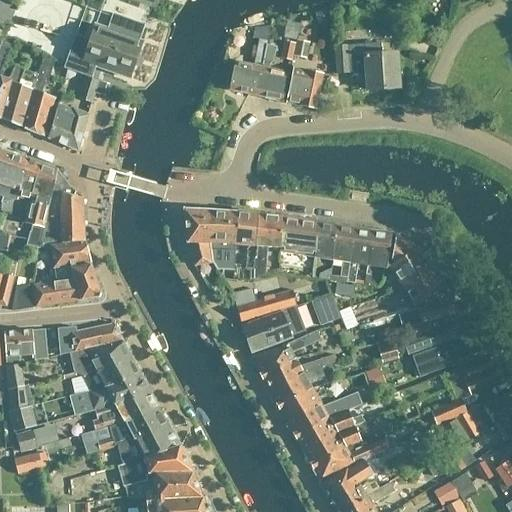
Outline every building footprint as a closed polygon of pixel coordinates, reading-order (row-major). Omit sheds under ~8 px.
[(71,46),(63,70),(91,80),(95,68),(128,80),(141,44),(138,43),(143,30),(111,18),(106,32),(95,28),(87,51),(71,46)] [(269,33),(287,34),(288,22),(270,21),(269,33)] [(252,67),(234,63),(228,92),(255,98),(261,69),(266,43),(269,28),(261,29),(254,30),(252,40),(258,42),(257,48),(252,47),(249,59),(254,60),(252,67)] [(292,60),(296,42),(284,40),(280,57),(292,60)] [(365,74),(367,92),(398,90),(396,55),(380,56),(379,45),(334,48),(336,76),(365,74)] [(268,70),(269,65),(273,62),(276,48),(266,46),(261,69),(255,98),(282,103),(288,74),(268,70)] [(53,100),(40,95),(44,85),(46,86),(54,62),(43,58),(37,77),(36,77),(31,91),(21,130),(42,139),(53,100)] [(13,68),(8,81),(0,78),(0,77),(0,121),(21,130),(31,91),(36,77),(13,68)] [(306,74),(298,73),(292,72),(285,105),(315,111),(322,76),(306,73),(306,74)] [(85,80),(83,85),(79,101),(90,104),(97,83),(85,80)] [(58,106),(48,140),(77,153),(87,117),(58,106)] [(0,204),(1,205),(1,202),(2,198),(16,203),(17,200),(26,160),(1,151),(0,155),(0,204)] [(29,204),(39,165),(26,160),(17,200),(28,203),(29,204)] [(52,192),(57,172),(57,171),(39,165),(29,204),(28,203),(22,225),(31,227),(25,248),(26,248),(25,251),(37,253),(44,225),(47,210),(52,192)] [(37,253),(50,251),(85,248),(84,243),(82,199),(79,197),(71,190),(68,187),(66,185),(62,181),(59,175),(57,172),(52,192),(47,210),(44,225),(37,253)] [(0,213),(11,215),(13,203),(1,202),(1,205),(0,211),(0,213)] [(209,249),(209,246),(209,212),(183,211),(186,245),(194,267),(212,264),(210,254),(209,249)] [(234,249),(234,247),(236,213),(209,212),(209,246),(221,247),(220,262),(224,262),(223,272),(233,272),(234,249)] [(249,281),(253,281),(253,280),(256,249),(252,249),(256,215),(236,213),(234,247),(246,248),(244,271),(249,271),(249,281)] [(253,281),(264,278),(265,275),(267,275),(267,268),(265,267),(267,249),(279,250),(280,218),(256,215),(252,249),(256,249),(253,280),(253,281)] [(279,250),(279,254),(295,256),(298,221),(280,218),(279,250)] [(298,221),(295,256),(313,259),(316,223),(298,221)] [(332,262),(335,226),(316,223),(313,259),(332,262)] [(346,285),(346,284),(346,280),(348,265),(349,265),(355,230),(335,226),(332,262),(341,263),(339,279),(338,278),(337,283),(346,285)] [(354,285),(357,266),(366,267),(373,232),(355,230),(349,265),(348,265),(346,280),(346,284),(354,285)] [(366,267),(380,270),(385,270),(391,235),(373,232),(366,267)] [(402,288),(431,270),(418,249),(417,250),(395,237),(391,262),(393,265),(389,268),(402,288)] [(50,254),(52,270),(89,264),(85,248),(50,251),(37,253),(38,253),(39,256),(50,254)] [(42,285),(32,286),(31,286),(31,287),(16,289),(10,313),(80,302),(97,299),(100,295),(90,267),(69,271),(70,274),(55,277),(56,284),(42,285)] [(439,305),(450,301),(443,290),(444,289),(431,270),(402,288),(415,308),(423,303),(427,308),(439,305)] [(329,283),(330,275),(318,273),(317,280),(329,283)] [(0,306),(6,308),(10,293),(10,292),(13,280),(14,278),(12,278),(2,276),(0,275),(0,306)] [(362,287),(373,289),(374,284),(367,277),(364,277),(362,287)] [(235,309),(255,303),(252,291),(231,297),(235,309)] [(303,299),(294,301),(292,293),(255,303),(235,309),(240,324),(279,313),(279,314),(296,310),(295,308),(299,307),(305,306),(303,299)] [(247,348),(250,355),(291,340),(290,338),(305,332),(296,310),(279,314),(280,314),(240,329),(242,336),(239,337),(244,350),(247,348)] [(416,324),(419,333),(458,321),(455,312),(416,324)] [(347,345),(375,333),(372,326),(357,332),(351,319),(338,325),(347,345)] [(480,352),(475,336),(467,324),(463,326),(442,333),(446,346),(411,358),(418,379),(459,365),(457,360),(480,352)] [(73,353),(121,342),(114,327),(76,335),(75,328),(56,330),(58,357),(73,353)] [(31,332),(32,333),(33,356),(34,363),(47,361),(45,331),(31,332)] [(296,361),(292,355),(312,346),(320,341),(316,332),(308,336),(286,346),(287,348),(249,360),(257,375),(296,361)] [(7,369),(19,366),(18,357),(33,356),(32,333),(3,335),(5,358),(6,369),(7,368),(7,369)] [(413,356),(423,353),(445,345),(442,336),(437,338),(436,335),(409,344),(413,356)] [(80,369),(84,377),(95,372),(95,371),(130,359),(122,344),(121,342),(73,353),(73,355),(84,352),(91,364),(80,369)] [(384,366),(400,361),(395,346),(379,351),(384,366)] [(321,370),(323,369),(336,364),(333,356),(320,361),(312,364),(300,368),(296,361),(257,375),(267,391),(304,375),(315,371),(321,370)] [(130,359),(95,371),(95,372),(84,377),(80,379),(88,393),(104,389),(104,388),(139,376),(130,359)] [(459,371),(464,384),(497,369),(490,359),(459,371)] [(19,366),(7,369),(7,379),(7,392),(10,392),(21,389),(23,388),(19,366)] [(470,396),(502,382),(497,369),(464,384),(470,396)] [(324,379),(321,370),(315,371),(304,375),(267,391),(275,406),(312,390),(308,384),(324,379)] [(381,385),(376,371),(364,375),(369,390),(381,385)] [(74,375),(61,381),(65,393),(79,387),(74,375)] [(149,394),(139,376),(104,388),(104,389),(88,393),(93,411),(114,405),(149,394)] [(9,408),(25,404),(21,389),(10,392),(9,408)] [(312,390),(275,406),(292,437),(329,420),(345,413),(340,401),(323,409),(312,390)] [(493,424),(511,412),(511,392),(482,407),(493,424)] [(94,433),(104,430),(123,425),(159,412),(149,394),(114,405),(93,411),(96,422),(91,423),(94,433)] [(436,427),(466,414),(460,401),(431,414),(436,427)] [(8,414),(13,434),(35,429),(30,408),(8,414)] [(468,440),(484,429),(473,410),(456,420),(468,440)] [(123,425),(127,433),(96,442),(99,454),(117,448),(132,443),(170,432),(159,412),(123,425)] [(511,412),(493,424),(504,443),(511,437),(511,412)] [(67,421),(71,444),(87,441),(83,418),(67,421)] [(301,452),(336,435),(354,428),(353,427),(349,419),(333,426),(329,420),(292,437),(301,452)] [(440,430),(453,451),(468,442),(455,421),(440,430)] [(336,435),(301,452),(309,467),(346,450),(345,449),(360,442),(357,436),(367,432),(363,424),(354,428),(336,435)] [(118,468),(148,458),(177,448),(178,448),(170,432),(132,443),(117,448),(122,465),(117,466),(118,468)] [(32,433),(15,438),(20,454),(37,449),(32,433)] [(346,450),(309,467),(318,483),(355,465),(387,450),(383,441),(349,456),(346,450)] [(148,476),(153,475),(192,474),(178,448),(177,448),(148,458),(118,468),(125,489),(142,484),(147,482),(145,477),(148,476)] [(373,480),(360,488),(350,473),(360,468),(365,476),(392,461),(387,450),(355,465),(318,483),(335,511),(354,511),(358,510),(355,503),(365,497),(366,498),(379,491),(379,490),(373,480)] [(464,469),(454,453),(444,460),(454,476),(462,471),(464,469)] [(18,477),(38,472),(42,470),(38,455),(13,461),(18,477)] [(500,481),(511,472),(511,469),(507,462),(494,472),(500,481)] [(492,479),(489,473),(482,463),(474,468),(483,484),(492,479)] [(511,472),(500,481),(506,490),(511,486),(511,472)] [(154,502),(202,500),(192,474),(153,475),(154,502)] [(442,510),(450,505),(460,501),(451,483),(442,488),(433,493),(442,510)] [(374,511),(371,506),(395,493),(391,488),(389,484),(379,490),(379,491),(366,498),(365,497),(355,503),(358,510),(354,511),(374,511)] [(155,511),(207,511),(202,500),(154,502),(155,511)]
